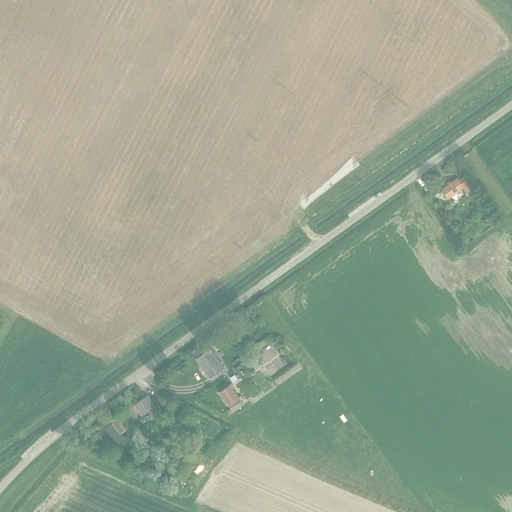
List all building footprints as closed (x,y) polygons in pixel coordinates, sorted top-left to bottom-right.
[(475,186),(472,182),(468,184),(463,176),(459,180),(457,178),(442,189),(448,198),(463,188),(466,192),(475,186)] [(224,367),(210,347),(206,342),(191,352),(209,377),(224,367)] [(254,359),(250,362),(255,370),(260,367),(255,360),(255,359),(254,359)] [(239,400),(229,385),(220,392),(230,406),(239,400)] [(142,415),(147,411),(152,419),(160,413),(147,395),(139,401),(143,406),(138,410),(142,415)] [(129,426),(120,414),(110,421),(121,436),(126,433),(124,430),(129,426)]
